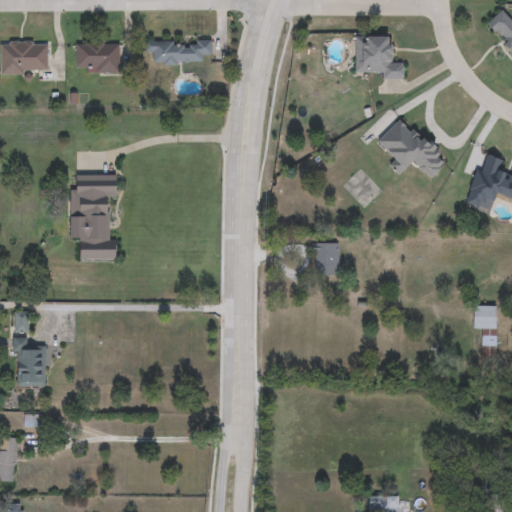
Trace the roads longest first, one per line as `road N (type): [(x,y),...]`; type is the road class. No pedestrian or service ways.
road 1 (secondary): [(238,305),(243,155),(265,0)]
road 2 (residential): [(265,3),(0,4)]
road 3 (secondary): [(238,305),(217,511)]
road 4 (secondary): [(244,511),(248,389),(238,305)]
road 5 (residential): [(265,3),(445,12)]
road 6 (residential): [(445,12),(472,76),(511,108)]
